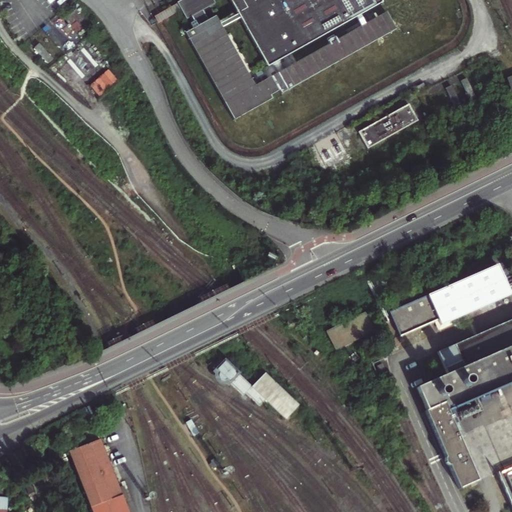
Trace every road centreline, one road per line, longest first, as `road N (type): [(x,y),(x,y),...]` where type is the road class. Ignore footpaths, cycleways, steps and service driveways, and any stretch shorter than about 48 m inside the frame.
road 1 (primary): [(0,432),(511,180)]
road 2 (primary): [(511,168),(99,373),(0,409)]
